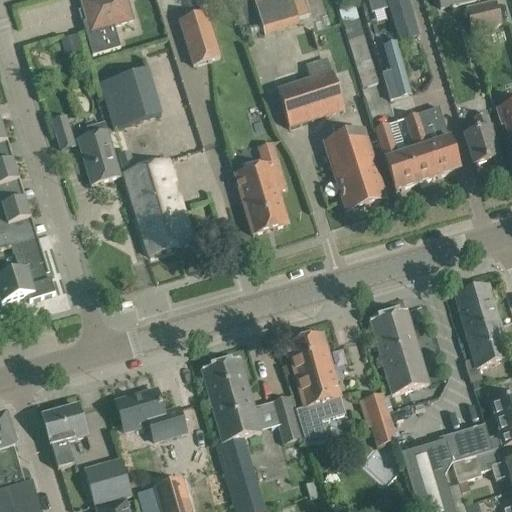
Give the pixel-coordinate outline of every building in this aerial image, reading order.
[(113,29),(132,23),(124,0),(89,0),(80,3),(86,23),(82,25),(91,59),(119,50),(113,29)] [(303,0),(252,0),(264,38),(299,28),(297,21),(309,18),(303,0)] [(383,0),(370,0),(366,1),(370,15),(386,10),(383,0)] [(479,4),(478,0),(436,0),(439,13),(479,4)] [(470,33),(500,25),(496,6),(465,13),(470,33)] [(354,7),(338,12),(362,91),(378,86),(354,7)] [(410,10),(390,16),(399,43),(418,37),(410,10)] [(178,24),(193,69),(221,60),(206,14),(178,24)] [(76,38),(59,42),(64,58),(81,53),(76,38)] [(389,74),(382,76),(390,104),(411,98),(396,45),(382,48),(389,74)] [(343,113),(331,75),(326,62),(305,69),(309,82),(275,93),(287,131),(343,113)] [(144,69),(97,84),(112,131),(159,116),(144,69)] [(511,98),(502,102),(504,108),(495,111),(501,127),(503,126),(511,153),(511,98)] [(435,146),(427,148),(438,180),(458,173),(437,110),(425,115),(435,146)] [(498,161),(492,141),(483,116),(473,119),(478,132),(463,137),(473,168),(498,161)] [(438,180),(427,148),(416,117),(404,122),(414,153),(406,155),(417,187),(438,180)] [(64,120),(51,124),(60,153),(73,149),(64,120)] [(89,140),(77,144),(84,169),(90,188),(119,179),(114,160),(106,135),(103,126),(86,131),(89,140)] [(417,187),(406,155),(396,158),(386,128),(374,132),(395,195),(417,187)] [(384,203),(378,184),(362,132),(323,145),(345,216),(384,203)] [(285,193),(280,175),(271,146),(257,150),(263,169),(234,178),(252,239),(286,228),(277,195),(285,193)] [(192,247),(186,228),(167,164),(135,174),(129,154),(118,158),(149,260),(192,247)] [(13,163),(4,166),(0,167),(0,209),(16,204),(10,185),(17,183),(12,165),(13,165),(13,163)] [(0,251),(10,249),(28,243),(22,224),(29,222),(28,217),(29,216),(28,213),(27,214),(23,202),(16,204),(0,209),(0,251)] [(28,243),(10,249),(18,275),(0,280),(0,306),(1,308),(27,300),(29,305),(54,297),(49,283),(47,284),(45,278),(48,277),(47,274),(45,274),(43,268),(45,267),(44,264),(43,265),(36,242),(37,242),(36,240),(28,243)] [(453,299),(464,336),(499,326),(488,289),(453,299)] [(427,388),(411,332),(405,313),(368,324),(391,399),(427,388)] [(499,326),(464,336),(475,373),(478,372),(510,362),(499,326)] [(339,401),(326,358),(321,338),(286,349),(292,368),(308,426),(343,416),(338,401),(339,401)] [(262,511),(242,440),(259,435),(238,362),(201,373),(222,446),(215,448),(233,511),(262,511)] [(475,373),(467,375),(470,386),(481,382),(478,372),(475,373)] [(185,436),(183,431),(178,412),(162,416),(156,394),(115,406),(124,435),(148,428),(153,445),(185,436)] [(290,399),(272,405),(284,448),(303,442),(294,413),(290,399)] [(376,452),(396,446),(381,399),(359,405),(367,431),(370,431),(376,452)] [(499,439),(488,443),(491,454),(511,447),(511,399),(489,407),(499,439)] [(86,439),(83,428),(77,408),(41,419),(57,473),(73,468),(66,445),(86,439)] [(0,511),(39,511),(31,486),(24,488),(13,451),(4,420),(0,420),(0,511)] [(452,511),(443,480),(451,466),(451,467),(475,460),(492,455),(491,454),(488,443),(485,432),(400,459),(416,511),(452,511)] [(397,473),(389,454),(372,460),(380,479),(397,473)] [(475,460),(451,467),(457,487),(481,480),(475,460)] [(94,509),(113,504),(130,499),(120,462),(83,473),(94,509)] [(509,480),(511,490),(511,463),(505,466),(490,471),(494,484),(509,480)] [(187,511),(180,484),(135,497),(139,511),(187,511)]
